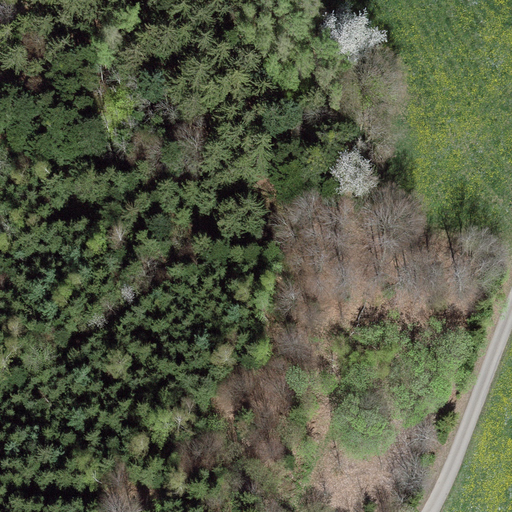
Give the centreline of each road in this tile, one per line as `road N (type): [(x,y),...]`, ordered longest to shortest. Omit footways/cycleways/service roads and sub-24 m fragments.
road 1 (track): [(0,415),(161,272),(253,210),(339,176),(374,177),(385,199),(350,380),(299,511)]
road 2 (unclassified): [(428,511),(511,307)]
